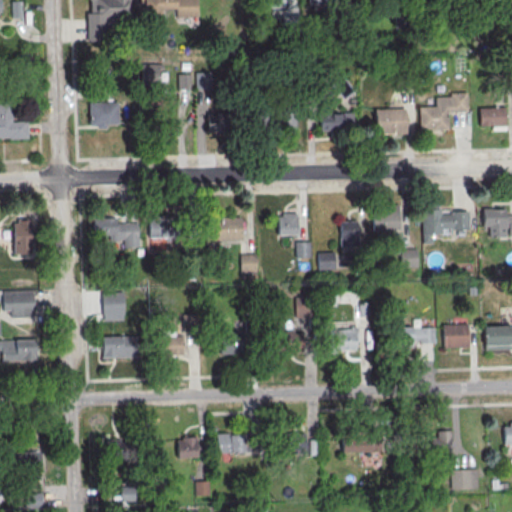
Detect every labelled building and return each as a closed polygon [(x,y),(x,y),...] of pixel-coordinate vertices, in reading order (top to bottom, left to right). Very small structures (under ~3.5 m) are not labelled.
[(86,0),(87,39),(105,39),(105,24),(129,24),(128,0),(86,0)] [(144,0),(144,18),(165,18),(165,16),(197,16),(196,0),(144,0)] [(266,0),(284,0),(284,8),(267,9),(266,0)] [(162,63),(141,63),(140,82),(161,82),(162,63)] [(396,74),(411,73),(412,90),(397,90),(396,74)] [(419,107),(436,107),(436,97),(451,97),(450,93),(467,92),(468,111),(448,112),(449,129),(432,130),(432,129),(420,129),(419,107)] [(90,127),(119,127),(119,101),(90,101),(90,127)] [(269,121),(287,132),(299,114),(281,102),(269,121)] [(319,131),(344,131),(344,112),(330,112),(330,102),(319,102),(319,131)] [(0,104),(12,104),(12,122),(27,121),(28,139),(10,139),(10,137),(0,137),(0,104)] [(480,108),(506,107),(507,125),(480,126),(480,108)] [(375,110),(405,109),(406,133),(376,134),(375,110)] [(206,131),(223,131),(223,112),(206,112),(206,131)] [(372,206),(399,205),(400,229),(373,230),(372,206)] [(505,208),(482,208),(482,227),(489,227),(489,236),(511,235),(511,214),(505,214),(505,208)] [(421,211),(447,210),(448,233),(422,234),(421,211)] [(277,214),(296,214),(297,235),(277,236),(277,214)] [(153,217),(179,216),(180,239),(154,240),(153,217)] [(206,218),(242,217),(242,240),(207,242),(206,218)] [(12,253),(31,253),(31,218),(12,218),(12,253)] [(99,219),(99,238),(120,238),(120,246),(137,246),(137,219),(99,219)] [(339,222),(357,221),(358,245),(340,246),(339,222)] [(294,242),(309,241),(310,257),(295,258),(294,242)] [(400,249),(415,249),(416,265),(401,266),(400,249)] [(318,254),(333,253),(334,269),(318,270),(318,254)] [(238,255),(254,254),(254,271),(239,271),(238,255)] [(320,289),(335,289),(336,305),(321,306),(320,289)] [(0,290),(0,317),(33,317),(33,290),(0,290)] [(100,318),(123,318),(123,291),(100,291),(100,318)] [(295,302),(310,301),(311,317),(296,318),(295,302)] [(442,325),(468,324),(468,348),(443,349),(442,325)] [(434,326),(397,326),(397,343),(434,343),(434,326)] [(484,328),(511,326),(511,349),(485,350),(484,328)] [(357,350),(357,327),(335,327),(335,350),(357,350)] [(269,331),(271,351),(296,348),(294,328),(269,331)] [(219,354),(244,354),(244,333),(219,333),(219,354)] [(134,335),(101,335),(101,357),(134,357),(134,335)] [(182,335),(159,335),(159,355),(182,355),(182,335)] [(3,342),(25,341),(26,360),(4,361),(3,342)] [(502,443),(511,443),(511,421),(502,421),(502,443)] [(450,430),(434,430),(434,450),(450,450),(450,430)] [(216,451),(254,451),(254,444),(245,444),(245,432),(216,432),(216,451)] [(284,433),(285,455),(306,454),(305,432),(284,433)] [(176,456),(196,456),(196,436),(176,436),(176,456)] [(341,451),(377,451),(377,436),(341,436),(341,451)] [(103,460),(133,460),(133,439),(103,439),(103,460)] [(13,450),(13,479),(40,479),(40,450),(13,450)] [(476,468),(450,468),(450,487),(476,487),(476,468)] [(195,494),(206,494),(206,482),(195,482),(195,494)] [(120,501),(137,501),(137,485),(120,485),(120,501)] [(24,491),(42,490),(43,509),(25,510),(24,491)]
